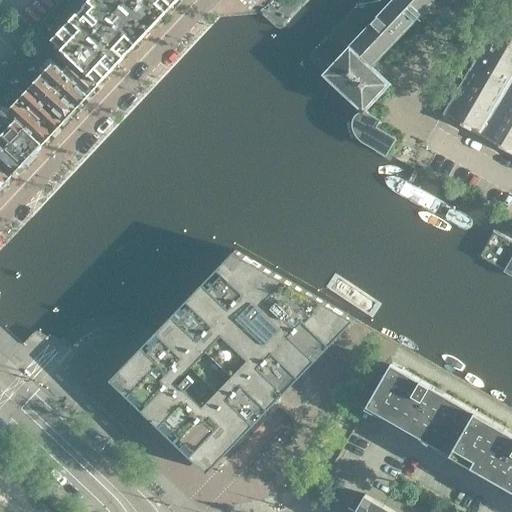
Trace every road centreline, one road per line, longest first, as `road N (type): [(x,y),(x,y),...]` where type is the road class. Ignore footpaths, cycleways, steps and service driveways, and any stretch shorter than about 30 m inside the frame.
road 1 (residential): [(206,0),(0,215)]
road 2 (tertiary): [(154,511),(6,397)]
road 3 (tertiary): [(6,397),(114,511)]
